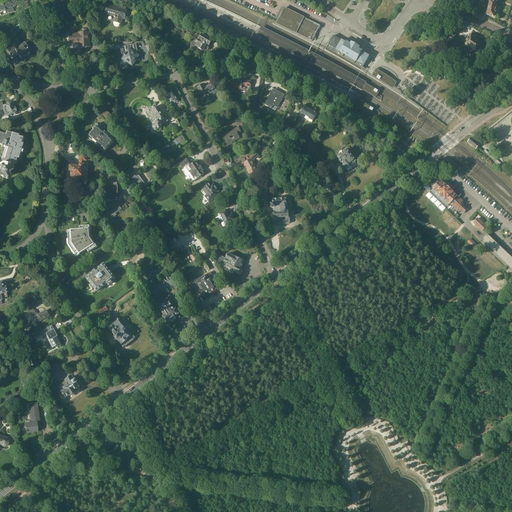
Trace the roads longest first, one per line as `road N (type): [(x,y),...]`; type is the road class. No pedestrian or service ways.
road 1 (residential): [(414,166),(347,111),(275,70),(237,61),(174,73)]
road 2 (track): [(134,511),(160,474),(354,496)]
road 3 (track): [(180,511),(160,474),(331,376)]
road 4 (residential): [(277,276),(174,73)]
road 5 (secondary): [(277,276),(121,399)]
road 6 (track): [(487,286),(411,463)]
road 7 (track): [(331,376),(487,286)]
road 8 (track): [(56,462),(160,474),(126,407)]
road 9 (secondary): [(406,175),(277,276)]
road 10 (unknown): [(127,411),(0,511)]
road 11 (secondary): [(121,399),(0,494)]
road 12 (track): [(411,173),(408,212),(441,232),(487,286)]
road 13 (residential): [(121,399),(61,275)]
